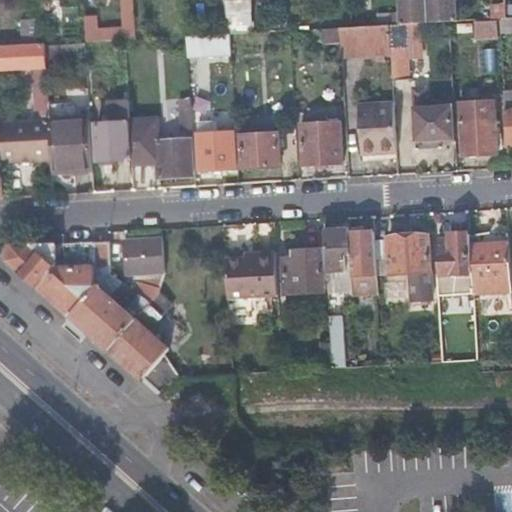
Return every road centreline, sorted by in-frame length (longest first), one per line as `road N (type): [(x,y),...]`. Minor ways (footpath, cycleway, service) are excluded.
road 1 (residential): [(0,219),(511,191)]
road 2 (primary): [(189,511),(0,343)]
road 3 (primary): [(0,388),(138,511)]
